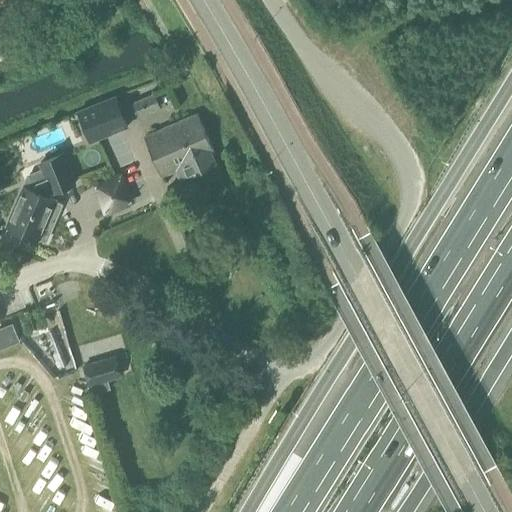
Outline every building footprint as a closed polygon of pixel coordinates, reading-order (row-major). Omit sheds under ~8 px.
[(155,95),(134,103),(139,117),(160,109),(155,95)] [(78,112),(90,142),(128,127),(116,97),(78,112)] [(223,176),(213,154),(215,154),(197,114),(145,136),(162,176),(176,170),(180,180),(200,171),(205,184),(223,176)] [(0,252),(20,244),(24,233),(37,239),(47,242),(64,204),(54,200),(54,199),(51,198),(53,192),(75,184),(63,154),(40,163),(43,168),(27,175),(5,227),(7,228),(6,232),(0,234),(0,252)] [(89,387),(122,377),(116,355),(83,365),(89,387)]
